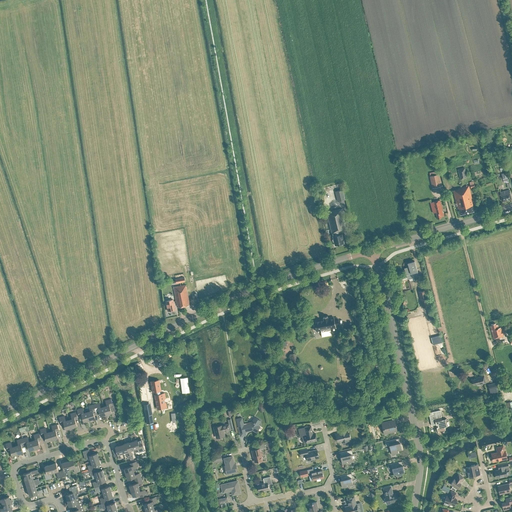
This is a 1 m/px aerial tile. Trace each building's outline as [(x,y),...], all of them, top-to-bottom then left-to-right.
[(460,179),(467,177),(465,168),(458,169),(460,179)] [(432,188),(441,186),(439,174),(438,174),(437,171),(429,172),(430,176),(432,188)] [(507,178),(506,172),(501,173),(504,183),(505,182),(505,183),(509,182),(508,178),(507,178)] [(473,211),(472,205),(473,205),(471,199),(472,199),(468,185),(458,188),(458,189),(453,190),(458,209),(459,209),(460,214),(473,211)] [(343,189),(335,191),(338,201),(345,199),(343,189)] [(502,201),(511,199),(509,190),(500,192),(502,201)] [(440,200),(430,202),(433,213),(436,212),(437,219),(441,218),(441,216),(444,215),(440,200)] [(340,234),(340,231),(346,230),(341,209),(327,212),(332,233),(333,236),(332,236),(333,239),(334,239),(335,245),(336,245),(339,245),(339,244),(344,243),(342,238),(343,238),(342,235),(341,234),(340,234)] [(407,278),(413,276),(411,273),(417,271),(414,260),(407,262),(409,267),(404,268),(407,278)] [(190,305),(186,284),(173,287),(177,305),(178,305),(178,307),(190,305)] [(428,294),(426,289),(418,291),(422,307),(429,306),(429,305),(431,305),(428,294)] [(168,310),(175,309),(173,299),(166,301),(168,310)] [(361,322),(359,310),(353,312),(356,323),(361,322)] [(335,327),(335,325),(338,324),(337,318),(334,319),(333,317),(328,318),(327,316),(323,317),(323,319),(313,321),(314,325),(315,325),(316,330),(320,330),(321,331),(322,331),(323,335),(329,334),(328,330),(330,330),(330,328),(335,327)] [(496,325),(495,323),(491,324),(492,326),(490,326),(493,338),(503,336),(501,327),(498,328),(498,324),(496,325)] [(440,342),(438,335),(431,337),(433,344),(440,342)] [(290,354),(292,364),(298,362),(295,353),(290,354)] [(476,385),(485,382),(484,375),(476,377),(476,378),(472,379),(473,385),(476,384),(476,385)] [(189,392),(187,377),(180,378),(182,393),(189,392)] [(159,379),(151,381),(153,392),(155,391),(156,394),(155,394),(158,409),(161,408),(164,407),(166,407),(166,402),(165,402),(164,398),(165,398),(164,393),(160,393),(160,390),(161,390),(159,379)] [(103,406),(106,416),(109,415),(108,413),(112,412),(109,405),(112,405),(110,399),(105,400),(107,405),(103,406)] [(106,416),(103,406),(101,407),(99,402),(94,404),(97,414),(100,413),(100,416),(104,415),(104,416),(106,416)] [(94,415),(97,414),(94,404),(89,406),(90,410),(87,411),(90,421),(92,420),(92,419),(95,418),(94,415)] [(151,406),(144,407),(145,410),(147,424),(153,422),(151,414),(152,414),(151,408),(151,406)] [(90,421),(87,411),(84,412),(82,408),(77,409),(79,415),(82,414),(84,421),(87,420),(88,422),(90,421)] [(440,410),(432,411),(433,414),(430,414),(432,421),(431,421),(431,425),(436,424),(437,431),(445,429),(445,426),(447,425),(446,418),(441,419),(441,416),(440,410)] [(69,419),(71,429),(74,428),(74,426),(77,425),(75,419),(77,418),(76,412),(70,413),(72,418),(69,419)] [(71,429),(69,419),(66,420),(64,415),(59,417),(61,423),(64,422),(66,429),(69,428),(69,429),(71,429)] [(244,423),(242,417),(236,418),(238,426),(237,426),(239,433),(239,432),(240,436),(247,435),(246,431),(251,430),(251,429),(256,432),(260,426),(258,425),(260,421),(254,417),(251,423),(249,423),(249,422),(244,423)] [(233,428),(231,422),(230,418),(227,419),(228,423),(222,425),(213,427),(216,437),(224,435),(223,431),(225,430),(226,431),(230,430),(230,429),(233,428)] [(384,434),(397,431),(394,419),(381,422),(384,434)] [(50,431),(52,440),(55,440),(55,438),(58,437),(56,431),(59,430),(57,424),(51,425),(53,430),(50,431)] [(312,434),(312,432),(311,425),(304,427),(298,428),(300,437),(302,437),(303,443),(317,440),(315,433),(312,434)] [(52,440),(50,431),(47,432),(45,427),(40,429),(42,435),(45,434),(47,441),(50,440),(51,441),(52,440)] [(346,432),(346,430),(341,431),(342,431),(342,432),(335,434),(337,441),(344,440),(344,441),(344,442),(348,441),(348,439),(349,438),(348,432),(346,432)] [(32,440),(35,450),(37,449),(37,447),(40,446),(38,440),(41,439),(39,433),(34,434),(35,439),(32,440)] [(35,450),(32,440),(29,441),(28,436),(22,438),(24,444),(27,443),(29,450),(32,449),(33,450),(35,450)] [(21,445),(24,444),(22,438),(17,440),(19,445),(15,446),(18,455),(20,454),(20,453),(23,452),(21,445)] [(133,439),(131,440),(134,449),(135,452),(138,451),(139,452),(145,450),(141,438),(137,440),(137,439),(134,440),(133,439)] [(399,442),(398,438),(399,438),(384,441),(385,441),(386,446),(389,445),(392,454),(398,453),(397,450),(401,449),(400,444),(399,444),(399,442),(400,442),(399,442)] [(131,450),(134,449),(131,440),(129,440),(129,442),(126,443),(130,456),(132,455),(131,450)] [(18,455),(15,446),(12,447),(11,442),(6,443),(7,449),(10,449),(12,455),(16,454),(16,456),(18,455)] [(130,456),(126,443),(123,444),(122,442),(120,443),(123,453),(126,452),(128,456),(130,456)] [(262,461),(259,448),(265,447),(264,443),(256,445),(256,449),(255,449),(255,450),(251,451),(252,455),(253,455),(254,462),(258,461),(258,462),(262,461)] [(504,451),(503,446),(496,447),(497,452),(492,453),(494,461),(506,458),(505,450),(504,451)] [(307,451),(307,448),(300,450),(301,455),(306,454),(307,460),(319,458),(317,449),(307,451)] [(91,461),(99,458),(97,453),(90,455),(89,449),(83,451),(85,459),(90,457),(91,461)] [(352,454),(351,449),(352,449),(351,449),(339,452),(340,452),(341,456),(340,456),(340,457),(341,456),(342,458),(341,458),(342,463),(352,461),(351,454),(352,454)] [(213,463),(223,461),(221,454),(211,456),(213,463)] [(234,463),(232,456),(224,458),(226,465),(225,466),(226,470),(224,471),(225,474),(237,471),(235,463),(234,463)] [(91,461),(89,461),(90,464),(87,465),(89,470),(95,469),(94,466),(101,464),(99,458),(91,461)] [(70,469),(73,468),(75,473),(80,471),(78,465),(75,466),(73,459),(67,461),(70,469)] [(402,465),(401,461),(402,461),(401,460),(387,464),(388,468),(392,468),(394,474),(396,474),(397,475),(402,474),(401,472),(404,472),(403,467),(402,467),(402,465),(403,465),(402,465)] [(72,476),(70,469),(67,461),(62,463),(64,469),(61,470),(63,476),(69,475),(69,477),(72,476)] [(124,474),(134,471),(136,470),(135,467),(137,466),(136,461),(130,463),(131,466),(124,468),(125,471),(124,472),(124,474)] [(63,476),(61,470),(58,471),(56,462),(50,464),(53,472),(56,471),(58,478),(63,476)] [(501,469),(494,470),(496,477),(496,478),(507,476),(507,475),(506,470),(509,470),(507,462),(497,464),(500,464),(501,469)] [(480,474),(478,463),(471,465),(471,466),(463,468),(464,472),(468,472),(469,478),(474,477),(473,476),(480,474)] [(50,473),(53,472),(50,464),(45,466),(47,472),(44,473),(46,480),(51,478),(50,473)] [(313,472),(312,468),(307,470),(308,475),(311,474),(313,480),(316,479),(317,481),(320,480),(320,478),(323,477),(322,470),(313,472)] [(96,477),(104,475),(102,469),(96,471),(95,469),(89,470),(90,476),(95,474),(96,477)] [(25,479),(32,477),(31,473),(36,472),(35,470),(23,474),(25,479)] [(135,480),(141,478),(139,473),(135,474),(134,471),(124,474),(125,476),(126,476),(128,479),(134,477),(135,480)] [(352,477),(351,473),(339,476),(340,476),(341,480),(340,480),(341,480),(341,482),(342,487),(352,484),(351,477),(352,477)] [(460,483),(464,477),(458,474),(455,479),(454,478),(450,484),(453,485),(457,488),(457,489),(461,483),(460,483)] [(94,487),(102,485),(101,482),(106,480),(104,475),(96,477),(97,480),(92,482),(94,487)] [(259,491),(269,489),(268,484),(271,483),(270,476),(263,478),(264,482),(257,484),(259,491)] [(26,485),(39,480),(38,478),(33,480),(32,477),(25,479),(26,485)] [(130,491),(139,488),(138,485),(143,483),(141,478),(135,480),(136,482),(129,485),(130,488),(129,489),(130,491)] [(28,490),(36,487),(35,484),(40,483),(39,480),(26,485),(28,490)] [(240,492),(237,481),(221,484),(223,492),(233,490),(234,494),(240,492)] [(499,494),(510,491),(509,486),(508,483),(498,486),(499,494)] [(66,495),(67,500),(75,497),(78,496),(77,494),(79,493),(76,485),(69,487),(71,493),(66,495)] [(103,493),(111,491),(110,485),(103,488),(102,485),(94,487),(96,492),(102,490),(103,493)] [(391,494),(391,491),(390,486),(384,488),(386,496),(385,496),(387,503),(398,500),(396,493),(391,494)] [(36,487),(28,490),(30,496),(43,492),(42,489),(37,491),(36,487)] [(139,488),(130,491),(130,493),(132,492),(133,496),(139,494),(140,497),(146,495),(145,489),(140,491),(139,488)] [(101,503),(107,501),(106,499),(113,496),(111,491),(103,493),(104,496),(99,498),(101,503)] [(455,496),(456,493),(450,491),(448,496),(446,495),(444,504),(448,505),(448,503),(454,505),(456,499),(453,498),(454,496),(455,496)] [(3,504),(12,501),(11,499),(10,499),(9,496),(2,498),(1,495),(0,495),(0,501),(1,505),(3,504)] [(356,504),(354,495),(347,497),(349,505),(345,506),(346,511),(357,511),(358,511),(356,503),(356,504)] [(144,509),(153,506),(152,504),(157,502),(156,499),(159,499),(158,496),(155,496),(149,498),(150,501),(144,503),(145,507),(143,507),(144,509)] [(503,509),(510,508),(510,503),(511,502),(511,496),(505,498),(505,501),(501,502),(503,509)] [(72,508),(83,504),(81,499),(76,501),(75,497),(67,500),(69,506),(72,505),(72,508)] [(13,503),(12,501),(3,504),(1,505),(2,508),(0,508),(0,511),(9,511),(13,511),(12,507),(11,504),(13,503)] [(109,510),(117,508),(115,502),(108,504),(107,501),(101,503),(103,508),(107,507),(109,510)] [(318,511),(316,502),(308,504),(309,511),(322,511),(322,510),(318,511)]
